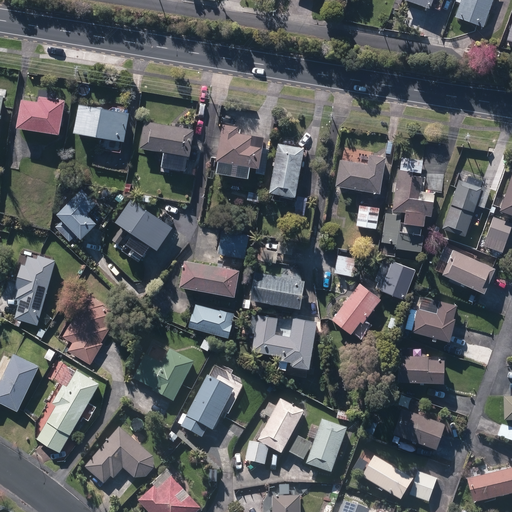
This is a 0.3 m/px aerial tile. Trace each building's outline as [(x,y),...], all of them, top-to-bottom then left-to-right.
[(401,0),(401,3),(429,13),(434,0),(401,0)] [(462,0),(455,20),(483,30),(494,0),(462,0)] [(17,128),(60,135),(65,101),(39,97),(38,103),(21,100),(17,128)] [(73,134),(125,142),(129,113),(78,105),(73,134)] [(162,168),(186,171),(188,157),(190,157),(195,130),(144,122),(140,148),(164,152),(162,168)] [(216,161),(259,169),(259,168),(266,169),(269,152),(262,150),(263,146),(261,146),(262,140),(254,138),(255,136),(237,133),(238,127),(223,125),(216,161)] [(269,193),(296,198),(305,149),(278,144),(269,193)] [(336,186),(380,194),(386,158),(370,155),(368,165),(340,161),(336,186)] [(405,221),(425,224),(427,213),(433,214),(436,191),(422,189),(424,175),(414,174),(415,170),(423,171),(425,159),(403,156),(402,168),(400,168),(394,208),(407,209),(405,221)] [(166,178),(136,174),(134,184),(164,188),(166,178)] [(511,175),(500,210),(511,214),(511,175)] [(443,229),(465,236),(476,206),(485,209),(491,189),(481,186),(481,188),(459,180),(443,229)] [(76,235),(81,240),(96,224),(85,214),(96,204),(82,190),(56,216),(62,221),(56,227),(71,241),(76,235)] [(261,193),(248,191),(246,201),(259,203),(261,193)] [(295,215),(305,216),(308,199),(297,197),(295,215)] [(122,251),(140,262),(150,246),(157,251),(173,228),(131,200),(116,222),(133,234),(122,251)] [(357,227),(377,229),(380,208),(359,206),(357,227)] [(400,242),(400,247),(423,250),(426,234),(402,231),(404,216),(388,214),(385,239),(400,242)] [(483,247),(502,254),(511,225),(511,223),(494,218),(483,247)] [(218,254),(244,260),(249,237),(223,232),(218,254)] [(261,261),(276,264),(278,253),(292,255),(294,245),(279,242),(277,252),(263,250),(261,261)] [(443,275),(484,294),(495,269),(454,251),(443,275)] [(358,258),(340,255),(337,273),(355,276),(358,258)] [(15,319),(38,325),(56,261),(38,256),(37,260),(28,257),(26,266),(22,265),(15,289),(19,290),(16,299),(21,300),(15,319)] [(180,287),(235,297),(239,271),(184,261),(180,287)] [(381,290),(404,300),(416,271),(392,262),(381,290)] [(251,300),(300,309),(305,281),(255,273),(251,300)] [(352,333),(356,337),(362,331),(357,327),(360,322),(363,324),(381,300),(360,284),(332,320),(351,334),(352,333)] [(68,352),(91,365),(103,345),(102,343),(110,329),(107,327),(115,313),(104,306),(105,305),(88,295),(64,338),(74,343),(68,352)] [(242,308),(250,309),(251,301),(243,300),(242,308)] [(432,341),(436,342),(437,338),(450,342),(456,319),(454,319),(457,306),(441,301),(437,315),(418,310),(412,332),(433,337),(432,341)] [(189,327),(229,338),(232,325),(231,325),(234,314),(220,311),(220,312),(196,305),(193,315),(192,314),(189,327)] [(134,320),(142,323),(145,315),(137,312),(134,320)] [(292,366),(309,369),(317,323),(294,318),(290,338),(275,335),(278,319),(258,316),(252,351),(282,357),(282,361),(293,363),(292,366)] [(401,320),(393,317),(390,326),(398,328),(401,320)] [(48,330),(42,327),(39,335),(45,337),(48,330)] [(200,348),(208,351),(212,343),(205,340),(200,348)] [(420,385),(424,385),(424,383),(444,383),(444,360),(429,360),(429,357),(427,357),(427,354),(423,354),(423,357),(416,356),(417,349),(409,349),(409,356),(398,357),(398,382),(420,383),(420,385)] [(45,358),(51,362),(56,353),(50,350),(45,358)] [(153,392),(174,403),(195,363),(170,350),(163,365),(146,356),(134,380),(154,391),(153,392)] [(0,405),(1,403),(18,412),(40,366),(14,354),(0,383),(0,405)] [(37,440),(60,453),(100,384),(77,371),(67,387),(64,385),(53,404),(57,406),(37,440)] [(235,391),(208,377),(187,417),(184,415),(179,424),(182,426),(182,428),(203,439),(208,430),(213,432),(235,391)] [(511,418),(511,395),(503,396),(504,419),(511,418)] [(256,443),(261,446),(267,449),(280,456),(303,414),(279,401),(275,409),(268,406),(262,416),(269,420),(256,443)] [(393,433),(436,449),(445,424),(402,408),(393,433)] [(306,466),(331,475),(347,430),(322,421),(306,466)] [(497,438),(511,442),(511,429),(501,426),(497,438)] [(85,469),(104,486),(111,478),(114,480),(123,470),(135,480),(147,479),(155,470),(154,457),(120,428),(85,469)] [(167,439),(174,444),(178,438),(172,433),(167,439)] [(287,454),(302,462),(311,445),(296,437),(287,454)] [(267,449),(261,446),(248,444),(244,463),(264,467),(267,449)] [(362,478),(401,502),(414,481),(381,461),(382,460),(365,450),(353,471),(363,477),(362,478)] [(511,469),(468,481),(474,505),(511,495),(511,469)] [(198,511),(201,510),(167,472),(152,485),(154,487),(138,502),(147,511),(198,511)] [(410,496),(429,503),(438,480),(419,473),(410,496)] [(300,511),(301,497),(272,498),(272,511),(300,511)] [(400,506),(408,509),(410,503),(403,500),(400,506)]
